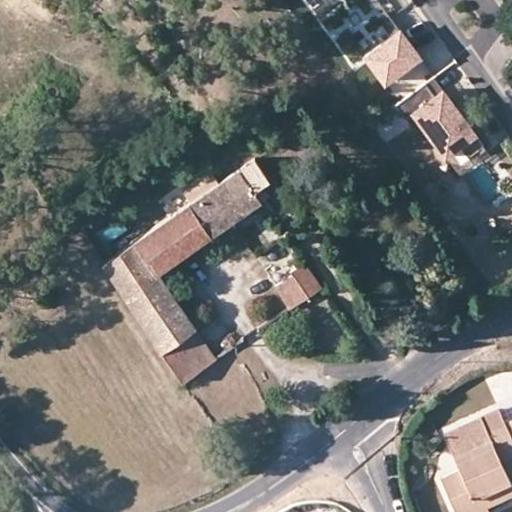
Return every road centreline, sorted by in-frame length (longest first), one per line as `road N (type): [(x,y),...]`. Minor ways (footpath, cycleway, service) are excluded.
road 1 (tertiary): [(511,315),(424,367),(338,435)]
road 2 (tertiary): [(230,511),(338,435)]
